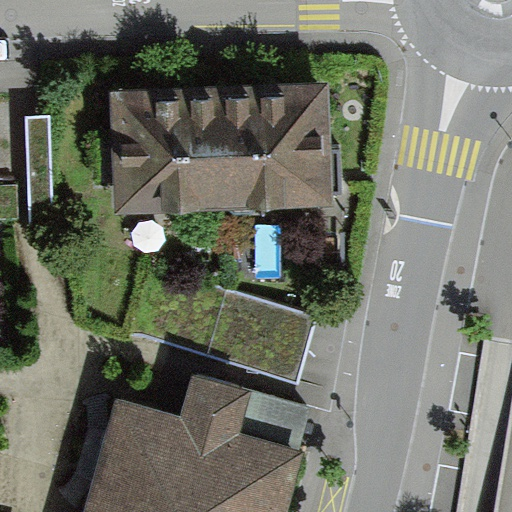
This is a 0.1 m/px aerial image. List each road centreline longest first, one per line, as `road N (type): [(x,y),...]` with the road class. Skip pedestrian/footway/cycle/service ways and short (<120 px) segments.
road 1 (residential): [(462,50),(361,511)]
road 2 (residential): [(0,23),(320,0)]
